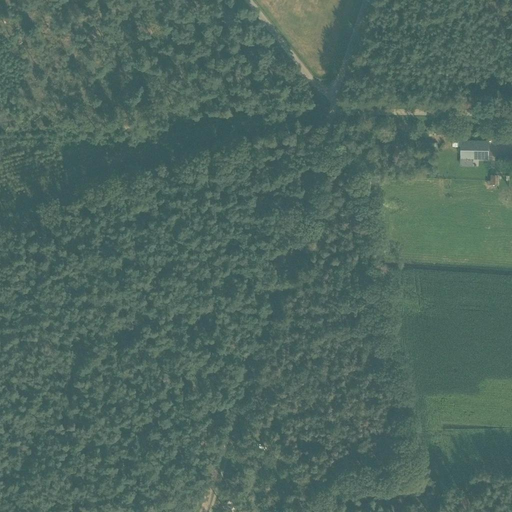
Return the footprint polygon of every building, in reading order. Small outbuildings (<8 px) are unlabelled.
[(376,65),(368,63),(364,75),(372,78),(376,65)] [(489,141),(461,141),(460,158),(488,158),(489,141)] [(433,147),(433,163),(442,163),(443,148),(433,147)] [(431,170),(431,156),(417,155),(417,169),(431,170)] [(498,185),(498,175),(490,175),(490,184),(498,185)]
